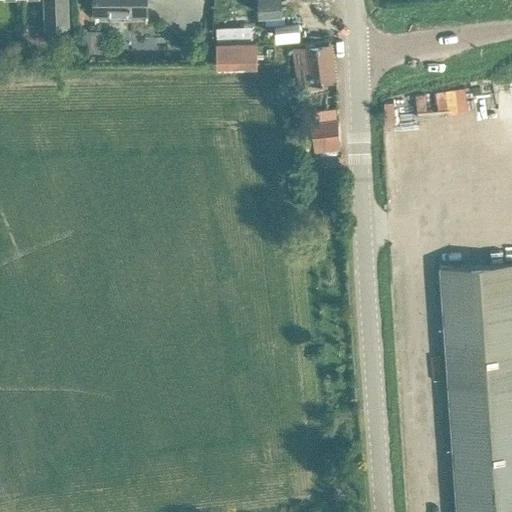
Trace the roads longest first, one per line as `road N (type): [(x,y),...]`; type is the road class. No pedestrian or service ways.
road 1 (tertiary): [(382,511),(354,49)]
road 2 (tertiary): [(354,49),(511,27)]
